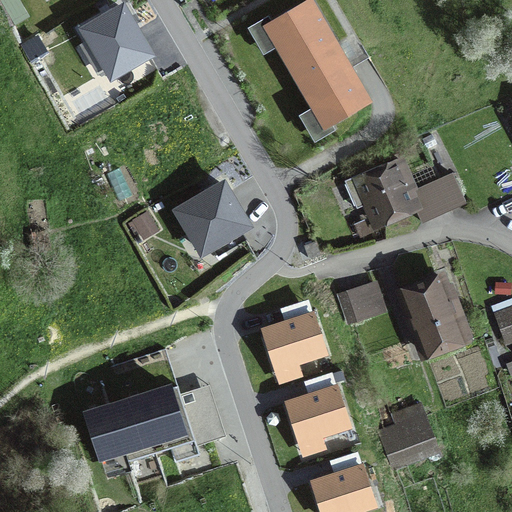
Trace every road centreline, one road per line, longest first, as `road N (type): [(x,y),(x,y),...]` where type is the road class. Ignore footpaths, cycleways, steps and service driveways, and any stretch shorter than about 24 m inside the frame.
road 1 (residential): [(158,0),(278,204),(286,242),(228,304),(223,337),(275,511)]
road 2 (residential): [(511,247),(465,234),(337,265)]
